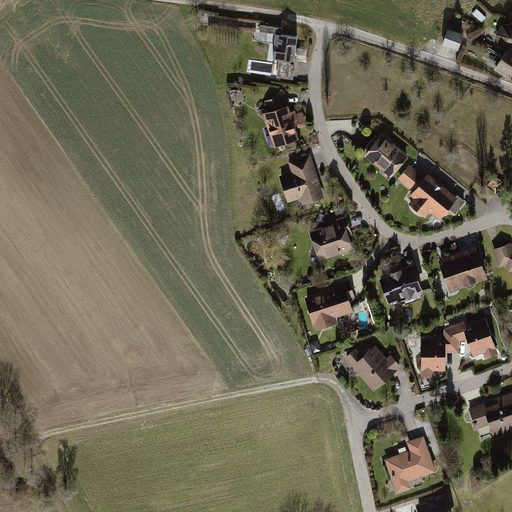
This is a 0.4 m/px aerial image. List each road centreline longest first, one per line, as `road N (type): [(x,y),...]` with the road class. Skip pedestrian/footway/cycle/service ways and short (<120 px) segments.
road 1 (residential): [(511,221),(496,218),(429,242),(406,242),(381,229),(337,165),(317,90),(329,26),(511,89)]
road 2 (track): [(352,424),(345,393),(316,380),(46,433),(35,451),(68,511)]
road 3 (residential): [(370,511),(352,424),(511,370)]
road 4 (track): [(164,0),(329,26)]
